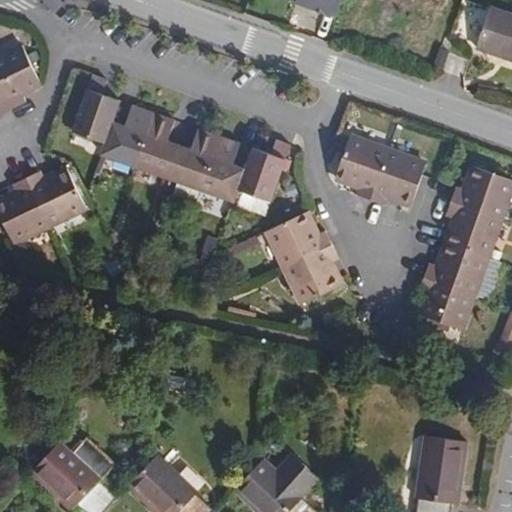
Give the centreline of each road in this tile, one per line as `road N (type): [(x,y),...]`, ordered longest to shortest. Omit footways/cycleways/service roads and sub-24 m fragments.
road 1 (residential): [(63,35),(317,124)]
road 2 (secondary): [(343,75),(140,0)]
road 3 (residential): [(317,124),(319,172),(385,288)]
road 4 (secondary): [(511,131),(343,75)]
road 5 (residential): [(63,35),(33,127),(0,142)]
